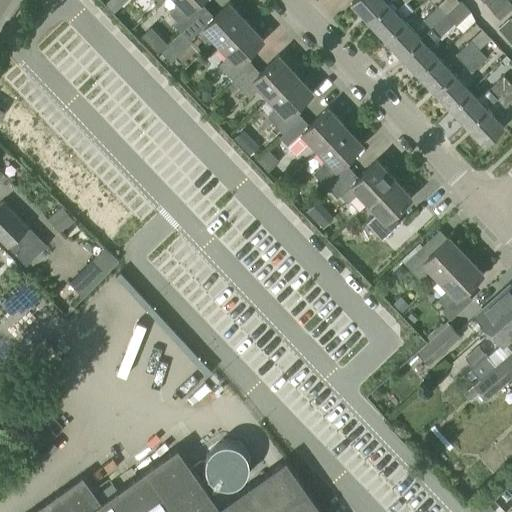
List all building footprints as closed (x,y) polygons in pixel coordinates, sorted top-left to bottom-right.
[(176,0),(179,3),(169,13),(176,21),(173,24),(181,32),(202,12),(195,4),(198,0),(176,0)] [(368,22),(387,4),(382,0),(355,0),(351,4),(368,22)] [(430,29),(459,2),(456,0),(442,0),(421,20),(430,29)] [(481,0),(499,20),(511,8),(511,3),(508,0),(481,0)] [(202,12),(181,32),(188,40),(202,27),(219,45),(245,21),(228,2),(210,20),(202,12)] [(430,29),(419,39),(400,57),(417,74),(436,57),(429,50),(440,40),(438,38),(453,24),(460,31),(473,18),(467,11),(459,2),(430,29)] [(387,4),(368,22),(384,40),(403,22),(387,4)] [(511,45),(511,14),(497,29),(511,45)] [(119,32),(120,22),(101,21),(101,32),(119,32)] [(245,21),(219,45),(228,55),(218,65),(233,81),(251,64),(244,56),(263,39),(245,21)] [(419,39),(403,22),(384,40),(400,57),(419,39)] [(463,64),(478,49),(490,38),(479,27),(478,29),(477,32),(454,55),(463,64)] [(161,39),(152,48),(157,53),(166,45),(161,39)] [(478,49),(463,64),(471,73),(486,58),(478,49)] [(251,64),(233,81),(248,98),(259,88),(268,98),(295,73),(277,55),(259,72),(251,64)] [(452,74),(436,57),(417,74),(433,92),(452,74)] [(295,73),(268,98),(285,116),(275,126),(282,134),(283,134),(301,117),(293,109),(312,91),(295,73)] [(469,91),(452,74),(433,92),(449,109),(469,91)] [(511,84),(502,75),(487,90),(496,99),(511,84)] [(511,99),(511,85),(511,84),(496,99),(503,107),(511,99)] [(469,91),(449,109),(466,127),(485,109),(496,99),(487,90),(476,100),(469,91)] [(283,134),(282,134),(279,137),(287,145),(301,132),(318,150),(344,126),(327,108),(308,125),(301,117),(283,134)] [(502,127),(485,109),(466,127),(483,145),(502,127)] [(1,115),(0,116),(0,131),(9,121),(1,115)] [(344,126),(318,150),(326,159),(312,172),(328,190),(350,169),(343,161),(361,144),(344,126)] [(269,135),(253,153),(265,164),(281,147),(269,135)] [(358,177),(350,169),(328,190),(336,198),(339,195),(348,204),(359,194),(367,203),(393,178),(376,160),(358,177)] [(52,192),(59,185),(45,170),(37,177),(52,192)] [(393,178),(367,203),(376,213),(366,223),(381,239),(400,222),(392,214),(410,197),(393,178)] [(0,240),(25,265),(26,264),(47,245),(3,200),(0,202),(0,240)] [(333,218),(317,201),(306,212),(321,229),(333,218)] [(86,212),(79,219),(94,233),(101,226),(86,212)] [(51,223),(60,232),(70,223),(62,214),(51,223)] [(439,280),(465,255),(448,237),(429,254),(421,246),(403,263),(419,280),(429,270),(439,280)] [(0,248),(0,265),(9,256),(0,249),(0,248)] [(465,255),(439,280),(448,290),(438,299),(445,308),(442,311),(450,319),(471,299),(464,291),(482,273),(465,255)] [(14,264),(0,276),(0,280),(26,308),(42,293),(14,264)] [(488,331),(511,308),(511,285),(509,282),(474,315),(488,331)] [(79,285),(66,304),(74,309),(87,291),(79,285)] [(393,306),(401,314),(408,307),(400,299),(393,306)] [(292,319),(299,326),(314,311),(308,304),(292,319)] [(511,308),(488,331),(502,346),(511,336),(511,308)] [(461,336),(457,331),(449,323),(416,353),(427,365),(461,336)] [(471,371),(487,356),(477,345),(454,366),(464,377),(471,371)] [(511,349),(511,350),(495,366),(479,380),(472,386),(485,401),(511,377),(511,349)] [(487,356),(471,371),(479,380),(495,366),(487,356)] [(116,399),(90,413),(100,431),(125,417),(116,399)] [(39,428),(30,438),(40,447),(49,438),(39,428)] [(322,511),(285,459),(266,473),(266,474),(219,507),(177,447),(100,501),(82,475),(29,511),(322,511)]
